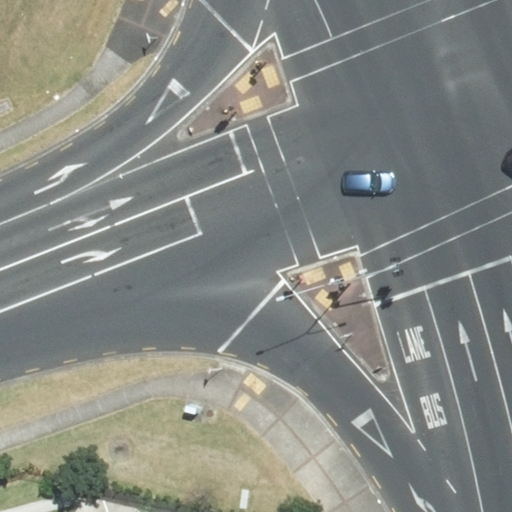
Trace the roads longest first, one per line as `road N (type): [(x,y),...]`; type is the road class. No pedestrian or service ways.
road 1 (primary): [(465,511),(251,317),(140,265),(72,262)]
road 2 (secondary): [(497,94),(72,262)]
road 3 (primary): [(0,242),(180,85),(232,0)]
